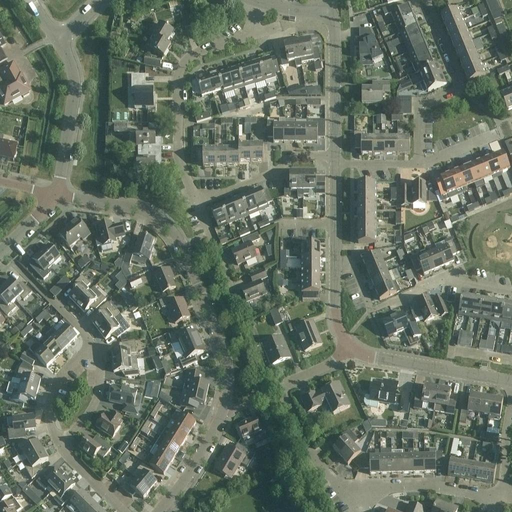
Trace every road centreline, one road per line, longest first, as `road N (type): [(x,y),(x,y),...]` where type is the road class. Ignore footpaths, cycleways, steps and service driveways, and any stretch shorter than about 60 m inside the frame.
road 1 (residential): [(180,245),(226,353),(229,380),(215,426),(157,511)]
road 2 (residential): [(195,201),(177,152),(183,63),(257,33)]
road 3 (residential): [(354,501),(305,448),(283,396),(290,381),(347,348)]
road 4 (residential): [(418,163),(418,110),(460,89),(428,0)]
road 5 (residential): [(347,348),(511,381)]
road 6 (residential): [(57,195),(75,94),(73,67),(58,41)]
road 7 (residential): [(195,201),(277,171),(294,155),(334,156)]
road 8 (residential): [(324,12),(333,29),(334,156)]
road 9 (residential): [(354,501),(389,486),(426,486),(491,502)]
road 10 (residential): [(180,245),(148,215),(57,195)]
road 11 (residential): [(511,292),(443,279),(392,302)]
